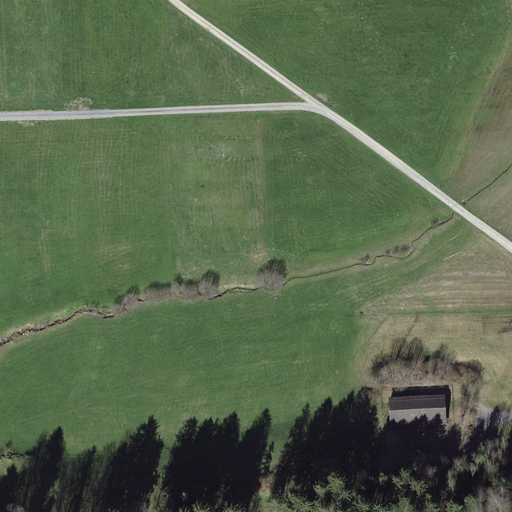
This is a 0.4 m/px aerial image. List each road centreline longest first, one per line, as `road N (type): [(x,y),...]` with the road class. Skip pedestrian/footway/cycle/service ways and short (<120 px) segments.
road 1 (track): [(511,247),(172,0)]
road 2 (track): [(0,119),(317,105)]
